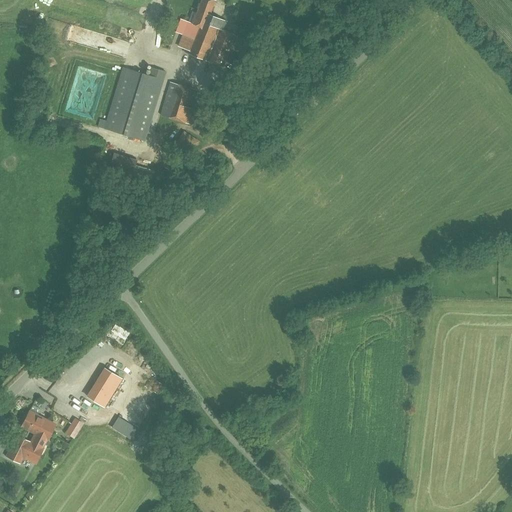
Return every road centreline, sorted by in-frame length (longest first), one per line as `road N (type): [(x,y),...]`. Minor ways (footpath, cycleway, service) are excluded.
road 1 (unclassified): [(120,287),(422,0)]
road 2 (unclassified): [(301,511),(217,421),(120,287)]
road 3 (unclassified): [(0,404),(120,287)]
